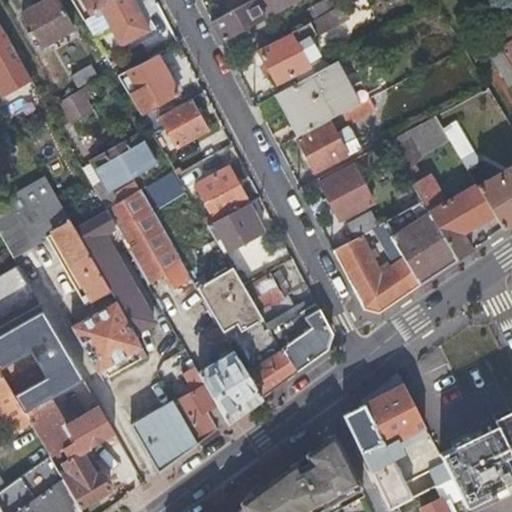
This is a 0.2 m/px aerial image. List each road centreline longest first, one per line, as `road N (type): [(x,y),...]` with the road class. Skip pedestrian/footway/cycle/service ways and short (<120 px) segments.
road 1 (residential): [(174,0),(361,362)]
road 2 (tertiary): [(159,511),(322,393)]
road 3 (tertiary): [(361,362),(482,274)]
road 4 (residential): [(381,511),(322,393)]
